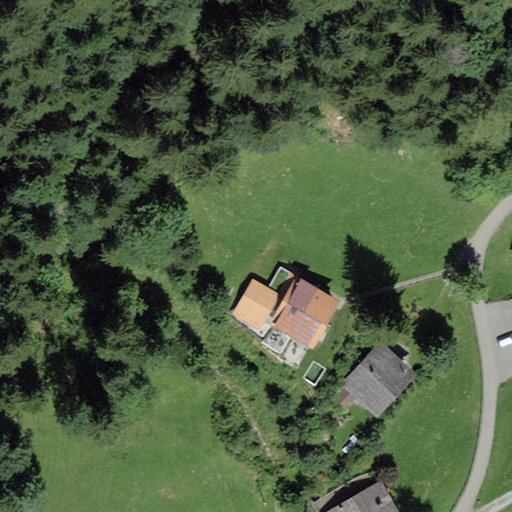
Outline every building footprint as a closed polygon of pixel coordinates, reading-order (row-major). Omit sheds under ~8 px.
[(316,345),(341,305),(306,284),(292,307),(282,324),(316,345)] [(292,307),(255,286),(238,316),(264,331),(272,318),(282,324),(292,307)] [(283,359),(298,366),(306,348),(291,341),(283,359)] [(413,374),(383,342),(336,387),(366,418),(413,374)] [(407,511),(408,511),(376,474),(331,511),(407,511)]
